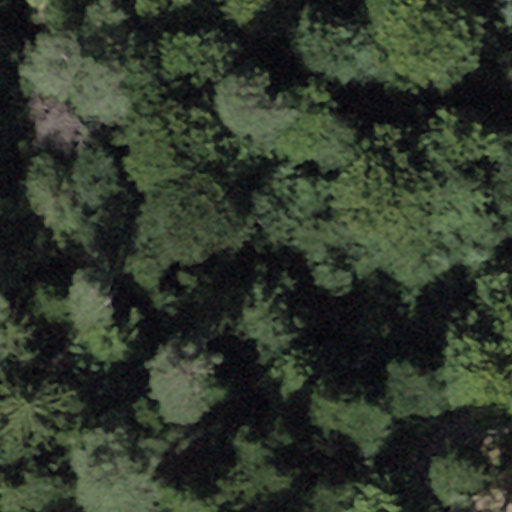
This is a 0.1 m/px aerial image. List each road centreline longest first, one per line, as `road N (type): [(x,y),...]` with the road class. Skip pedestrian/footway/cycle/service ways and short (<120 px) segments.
road 1 (track): [(0,148),(36,123),(99,0)]
road 2 (track): [(431,511),(437,463),(466,430),(511,413)]
